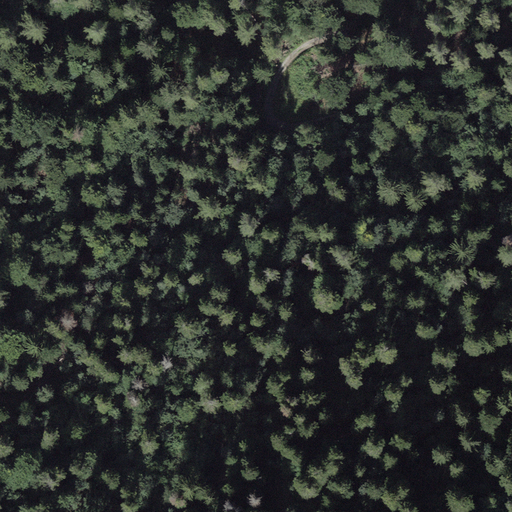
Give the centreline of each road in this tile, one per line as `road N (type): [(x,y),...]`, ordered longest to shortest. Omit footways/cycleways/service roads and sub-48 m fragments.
road 1 (track): [(263,129),(303,128),(409,77),(511,54)]
road 2 (track): [(263,129),(276,75),(298,50),(347,32),(378,0)]
